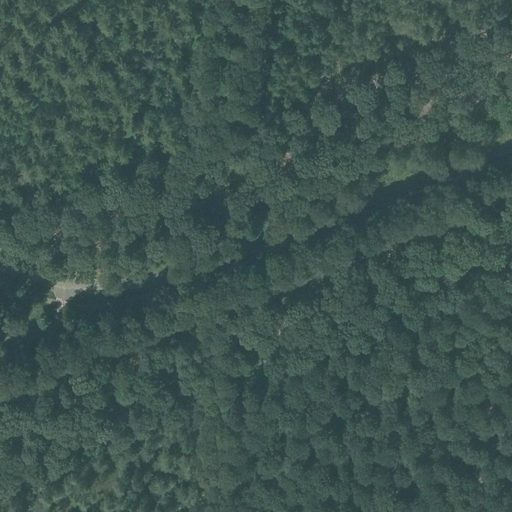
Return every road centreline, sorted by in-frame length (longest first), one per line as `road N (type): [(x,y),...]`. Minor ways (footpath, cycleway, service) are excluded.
road 1 (tertiary): [(67,284),(145,282),(185,271),(511,145)]
road 2 (track): [(224,511),(205,278)]
